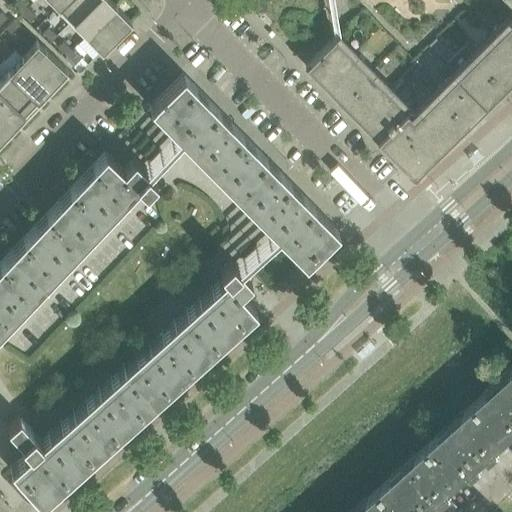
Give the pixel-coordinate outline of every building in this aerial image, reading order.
[(27,6),(19,0),(16,0),(12,4),(21,12),(27,6)] [(71,20),(91,0),(62,0),(57,5),(71,20)] [(86,34),(115,5),(111,0),(91,0),(71,20),(86,34)] [(412,106),(338,31),(308,61),(318,70),(314,74),(412,173),(511,73),(511,0),(508,0),(511,3),(511,6),(508,10),(469,50),(464,45),(447,63),(451,68),(412,106)] [(101,49),(131,20),(115,5),(86,34),(101,49)] [(36,15),(27,6),(21,12),(30,21),(36,15)] [(11,32),(19,23),(14,18),(5,27),(11,32)] [(56,35),(47,26),(42,32),(51,40),(56,35)] [(441,45),(433,38),(427,44),(435,51),(441,45)] [(67,68),(36,39),(21,55),(52,84),(67,68)] [(71,48),(62,40),(57,46),(66,54),(71,48)] [(80,57),(71,48),(66,54),(75,63),(80,57)] [(52,84),(21,55),(7,70),(38,99),(52,84)] [(38,99),(7,70),(0,77),(0,91),(24,114),(38,99)] [(338,229),(254,145),(182,72),(153,101),(149,105),(162,118),(186,142),(193,148),(305,262),(338,229)] [(24,114),(0,91),(0,119),(10,129),(24,114)] [(0,138),(10,129),(0,119),(0,138)] [(0,327),(74,249),(138,182),(144,187),(155,176),(133,156),(123,167),(105,150),(0,260),(0,327)] [(41,501),(180,376),(256,308),(239,290),(251,279),(231,257),(219,267),(225,273),(41,438),(18,414),(7,424),(29,449),(10,466),(14,470),(13,470),(41,501)] [(508,433),(511,429),(511,366),(477,399),(508,433)] [(460,476),(508,433),(477,399),(429,441),(460,476)] [(405,511),(420,511),(460,476),(429,441),(381,485),(391,497),(405,511)] [(405,511),(391,497),(381,485),(350,511),(405,511)]
